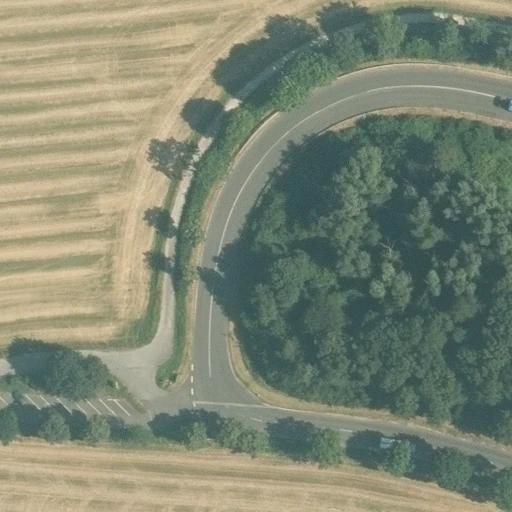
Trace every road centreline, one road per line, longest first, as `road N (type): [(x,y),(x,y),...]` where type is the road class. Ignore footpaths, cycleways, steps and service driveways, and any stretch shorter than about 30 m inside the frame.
road 1 (track): [(123,358),(152,359),(166,342),(180,196),(248,92),(289,62),(385,20),(420,16),(511,30)]
road 2 (trunk): [(221,401),(210,352),(219,261),(235,205),(258,166),(296,129),(344,101),(394,89),(447,90)]
road 3 (residential): [(511,471),(400,443),(260,423),(221,401)]
road 4 (track): [(0,364),(123,358),(161,410)]
